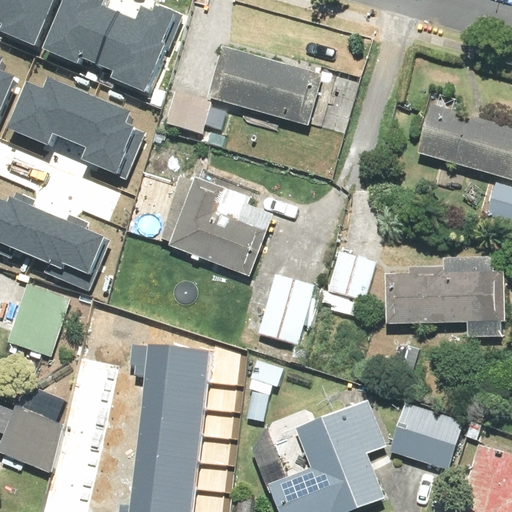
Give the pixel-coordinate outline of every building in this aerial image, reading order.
[(1,0),(0,4),(0,24),(7,27),(4,33),(37,48),(58,0),(1,0)] [(86,60),(104,68),(126,19),(106,9),(109,0),(72,0),(50,52),(83,66),(86,60)] [(126,19),(104,68),(119,75),(117,81),(150,96),(184,18),(161,8),(158,15),(147,10),(140,25),(126,19)] [(215,99),(248,107),(244,124),(281,133),(285,115),(313,122),(325,70),(227,48),(215,99)] [(0,116),(9,95),(0,91),(0,116)] [(206,132),(208,124),(227,129),(232,107),(178,93),(170,123),(206,132)] [(36,104),(19,146),(56,160),(62,147),(106,165),(100,179),(128,190),(143,152),(127,145),(134,129),(60,99),(55,111),(36,104)] [(511,129),(438,108),(425,155),(511,179),(511,129)] [(184,176),(163,243),(260,274),(281,207),(184,176)] [(0,222),(0,269),(16,275),(21,261),(67,277),(62,291),(90,301),(103,261),(87,256),(92,239),(16,214),(12,227),(0,222)] [(378,257),(344,248),(333,290),(368,298),(378,257)] [(392,274),(392,324),(472,324),(472,336),(509,336),(508,271),(499,272),(498,256),(449,256),(449,265),(416,265),(416,273),(392,274)] [(317,285),(280,276),(265,334),(302,344),(317,285)] [(76,298),(30,283),(11,343),(56,358),(76,298)] [(426,344),(400,339),(393,372),(419,378),(426,344)] [(140,354),(91,349),(85,402),(134,408),(140,354)] [(149,367),(133,511),(200,511),(215,374),(149,367)] [(24,406),(19,407),(0,399),(0,431),(8,435),(1,450),(48,469),(66,429),(68,424),(58,420),(67,399),(33,384),(24,406)] [(301,432),(316,468),(274,486),(285,511),(359,511),(391,498),(373,456),(393,447),(372,401),(301,432)] [(470,423),(412,403),(394,453),(452,473),(470,423)] [(94,443),(65,431),(48,472),(77,484),(94,443)] [(511,511),(511,451),(483,444),(464,511),(511,511)]
